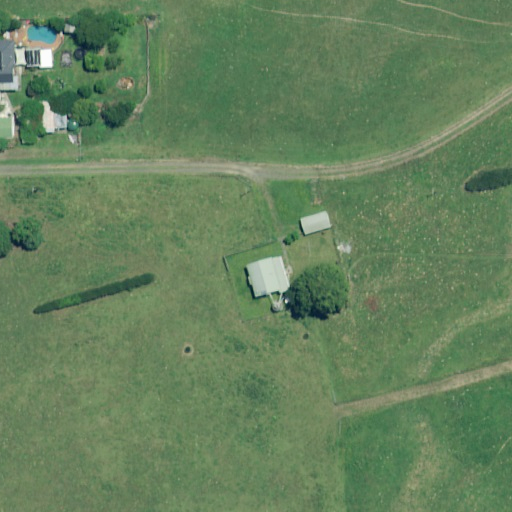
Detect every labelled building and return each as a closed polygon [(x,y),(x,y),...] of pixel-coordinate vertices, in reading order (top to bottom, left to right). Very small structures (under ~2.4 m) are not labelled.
[(16,42),(0,42),(0,103),(2,104),(2,90),(20,90),(20,77),(17,77),(16,42)] [(54,68),(54,51),(29,50),(28,67),(54,68)] [(56,101),(37,101),(37,133),(56,133),(56,128),(68,128),(68,110),(56,110),(56,101)] [(0,138),(13,139),(13,119),(0,118),(0,138)] [(332,227),(328,212),(303,219),(307,234),(332,227)] [(282,291),(273,259),(250,266),(259,298),(282,291)]
